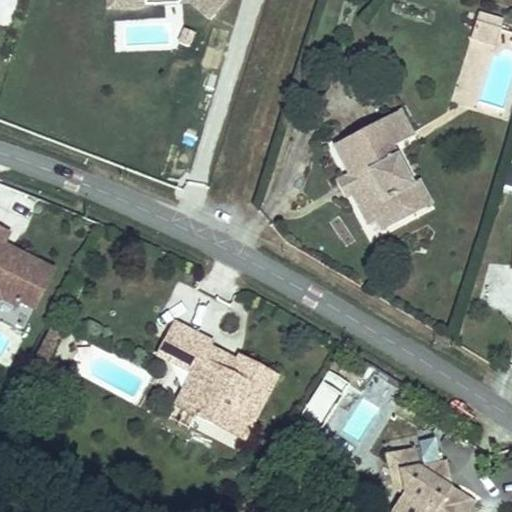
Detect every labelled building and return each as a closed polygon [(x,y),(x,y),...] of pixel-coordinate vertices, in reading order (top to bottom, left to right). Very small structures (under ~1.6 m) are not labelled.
[(120,3),(119,0),(104,0),(105,10),(175,6),(179,0),(160,0),(160,1),(120,3)] [(221,0),(119,0),(120,3),(160,1),(160,0),(183,0),(205,19),(221,0)] [(502,23),(478,15),(475,24),(499,32),(502,23)] [(499,32),(475,24),(470,40),(493,47),(499,32)] [(195,33),(184,29),(178,43),(189,48),(195,33)] [(406,136),(394,116),(327,154),(341,179),(351,196),(345,200),(362,230),(370,225),(385,217),(390,227),(411,215),(399,196),(410,189),(386,148),(406,136)] [(329,186),(339,203),(345,200),(351,196),(341,179),(329,186)] [(426,206),(415,187),(410,189),(399,196),(411,215),(426,206)] [(370,225),(375,235),(390,227),(385,217),(370,225)] [(55,270),(24,255),(21,261),(0,250),(2,246),(8,233),(0,228),(0,299),(2,299),(20,307),(23,302),(37,308),(55,270)] [(2,246),(0,250),(21,261),(24,255),(2,246)] [(2,299),(0,299),(0,321),(26,333),(37,308),(23,302),(20,307),(2,299)] [(182,388),(173,405),(222,431),(226,424),(244,434),(274,378),(237,358),(228,376),(211,367),(218,353),(206,347),(208,343),(172,324),(156,355),(172,364),(190,373),(182,388)] [(47,368),(64,332),(53,326),(36,363),(47,368)] [(41,381),(47,368),(36,363),(30,376),(41,381)] [(226,424),(222,431),(241,440),(244,434),(226,424)] [(407,463),(403,450),(379,456),(384,470),(407,463)] [(447,488),(439,462),(431,464),(437,482),(447,488)] [(437,482),(431,464),(396,472),(402,490),(396,498),(389,507),(396,511),(461,511),(469,502),(447,488),(437,482)] [(402,490),(396,472),(386,475),(389,493),(402,490)]
